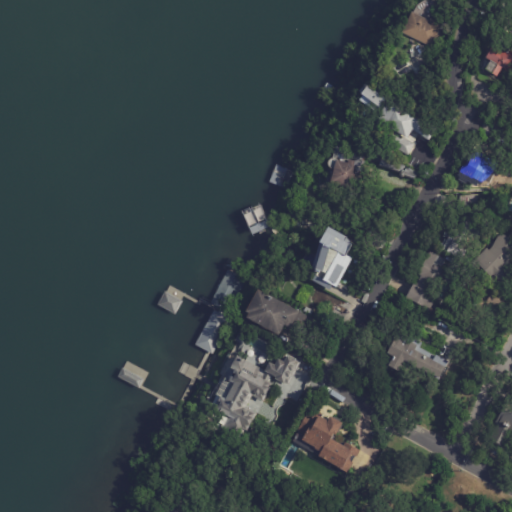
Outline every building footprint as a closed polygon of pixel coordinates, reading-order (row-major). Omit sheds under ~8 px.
[(414,11),(430,20),(431,18),(443,25),(437,35),(444,39),(438,51),(402,31),(413,11),(414,11)] [(492,73),(486,69),(490,63),(483,58),(492,44),(503,52),(511,50),(511,67),(503,68),(497,77),(492,73)] [(370,85),(386,99),(379,107),(377,105),(373,111),(360,100),(363,95),(362,94),(363,94),(360,91),(366,84),(369,86),(370,85)] [(428,139),(413,130),(408,138),(387,125),(385,128),(377,123),(383,113),(382,112),(385,107),(386,108),(390,102),(419,119),(418,120),(434,130),(429,139),(428,139)] [(399,135),(415,144),(409,156),(395,148),(393,153),(383,147),(392,131),(399,135)] [(357,162),(351,188),(331,183),(335,170),(332,169),(330,167),(329,165),(329,162),(330,159),(333,158),(336,147),(360,153),(357,162)] [(484,154),(482,158),(496,165),(491,173),(486,170),(483,176),(485,178),(481,185),(479,184),(478,187),(468,182),(467,184),(459,180),(461,177),(459,176),(465,165),(466,166),(475,149),(484,154)] [(419,172),(415,179),(405,177),(404,178),(402,178),(401,177),(400,176),(399,174),(400,172),(379,165),(386,153),(419,172)] [(505,213),(511,214),(511,228),(498,224),(502,212),(505,213)] [(347,238),(353,246),(347,256),(353,259),(337,288),(333,286),(330,291),(310,280),(321,243),(329,228),(347,238)] [(370,231),(387,242),(379,253),(363,243),(370,231)] [(511,261),(506,269),(511,275),(502,284),(494,276),(492,278),(475,261),(488,249),(489,251),(492,248),(500,234),(509,238),(511,232),(511,261)] [(464,254),(465,237),(443,236),(442,253),(464,254)] [(243,277),(224,270),(212,305),(231,312),(243,277)] [(407,296),(414,284),(416,286),(422,276),(439,287),(433,296),(437,298),(428,313),(422,309),(423,308),(412,302),(412,303),(405,299),(407,296)] [(297,311),(310,319),(301,335),(285,326),(279,338),(247,320),(249,316),(246,314),(259,291),(297,311)] [(408,335),(413,338),(412,339),(422,344),(420,349),(436,356),(448,362),(440,379),(405,362),(400,373),(389,367),(394,357),(388,355),(399,331),(408,335)] [(293,379),(289,386),(285,384),(284,385),(276,381),(277,379),(273,377),(270,384),(273,385),(263,403),(252,397),(246,409),(255,414),(252,420),(253,420),(249,428),(248,427),(239,443),(224,435),(226,431),(223,429),(229,418),(215,411),(221,399),(224,401),(232,385),(229,383),(235,372),(231,370),(237,358),(265,373),(269,364),(275,368),(279,361),(285,365),(288,358),(295,362),(295,361),(301,364),(293,379)] [(511,434),(503,448),(490,440),(497,426),(496,425),(510,399),(511,400),(511,434)] [(322,419),(329,423),(331,419),(344,425),(337,438),(335,437),(332,441),(344,448),(346,444),(361,452),(357,459),(356,458),(353,464),(354,464),(348,475),(300,447),(305,438),(297,433),(309,412),(322,419)]
